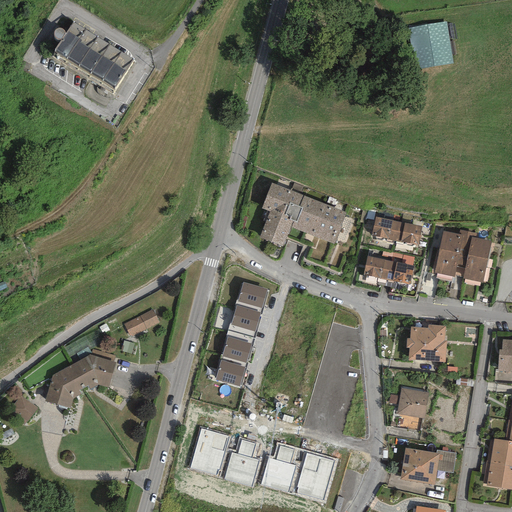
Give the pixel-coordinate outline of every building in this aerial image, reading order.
[(134,61),(73,23),(54,53),(114,91),(134,61)] [(446,23),(408,29),(415,70),(453,64),(446,23)] [(348,214),(272,184),(262,209),(270,212),(259,239),(283,249),(291,229),(335,246),(348,214)] [(400,243),(404,224),(375,219),(371,237),(400,243)] [(422,228),(404,224),(400,243),(418,247),(422,228)] [(459,231),(458,236),(463,237),(457,265),(465,267),(471,239),(475,239),(476,234),(459,231)] [(458,236),(443,233),(434,275),(454,279),(457,265),(463,237),(458,236)] [(475,239),(471,239),(465,267),(463,280),(483,284),(491,243),(475,239)] [(393,282),(397,263),(367,257),(364,276),(393,282)] [(414,267),(397,263),(393,282),(411,286),(414,267)] [(267,290),(242,284),(237,302),(262,309),(267,290)] [(260,314),(236,307),(231,326),(255,332),(260,314)] [(153,310),(123,324),(130,337),(159,323),(153,310)] [(427,329),(411,328),(408,360),(443,362),(445,327),(428,326),(427,329)] [(251,344),(227,337),(222,356),(246,363),(251,344)] [(498,372),(511,373),(511,341),(500,340),(498,372)] [(52,376),(45,402),(70,410),(73,400),(98,386),(109,388),(115,364),(89,356),(52,376)] [(245,368),(221,362),(216,380),(240,387),(245,368)] [(429,394),(401,389),(397,415),(425,420),(429,394)] [(390,394),(389,402),(398,403),(398,394),(390,394)] [(37,409),(20,395),(7,411),(24,425),(37,409)] [(511,445),(509,445),(509,442),(494,439),(486,486),(511,491),(511,445)] [(440,455),(405,449),(400,481),(435,486),(440,455)]
